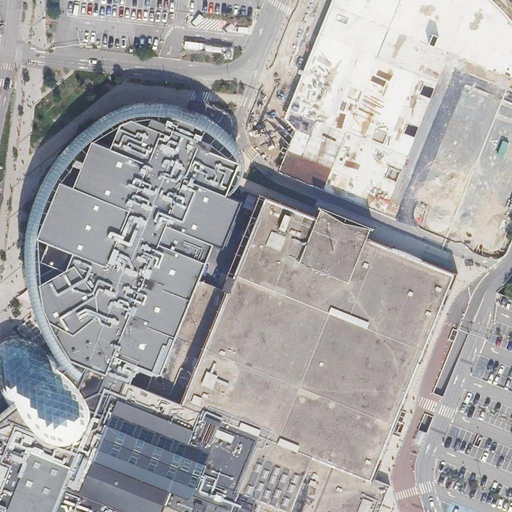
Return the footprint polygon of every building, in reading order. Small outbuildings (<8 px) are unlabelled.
[(511,79),(511,78),(511,20),(494,3),(489,0),(334,0),(332,6),(445,52),(511,79)] [(234,47),(185,42),(184,54),(233,59),(234,47)] [(225,246),(244,199),(229,193),(241,164),(242,161),(235,158),(225,153),(213,148),(215,141),(213,138),(210,131),(203,126),(197,123),(193,120),(188,119),(181,116),(171,113),(162,112),(151,113),(143,115),(134,117),(131,119),(120,125),(113,129),(103,135),(101,136),(95,141),(89,146),(84,151),(77,157),(70,164),(64,170),(58,176),(52,183),(47,189),(42,196),(38,202),(35,208),(32,214),(31,221),(30,227),(29,232),(28,238),(28,244),(28,251),(28,257),(29,264),(30,275),(32,284),(32,286),(34,295),(36,305),(38,312),(41,318),(44,326),(47,332),(50,338),(52,341),(57,348),(61,355),(67,363),(63,366),(57,370),(64,376),(71,381),(78,390),(84,397),(89,405),(91,412),(91,419),(90,425),(87,432),(84,436),(82,438),(77,442),(71,444),(64,443),(57,443),(50,441),(43,436),(35,429),(30,422),(24,412),(20,400),(13,405),(0,415),(0,511),(165,511),(167,508),(177,485),(184,468),(186,463),(189,454),(197,435),(205,416),(183,405),(187,395),(195,375),(204,352),(218,317),(228,292),(204,280),(217,243),(225,246)] [(375,511),(384,492),(363,483),(447,281),(362,246),(366,237),(341,226),(316,216),(312,227),(264,207),(228,292),(226,297),(218,317),(207,346),(204,352),(195,375),(189,390),(186,398),(183,405),(192,410),(205,416),(197,435),(189,454),(186,463),(184,468),(182,471),(177,485),(174,491),(167,508),(165,511),(375,511)] [(13,405),(20,400),(24,412),(30,422),(35,429),(43,436),(50,441),(57,443),(64,443),(71,444),(77,442),(82,438),(84,436),(87,432),(90,425),(91,419),(91,412),(89,405),(84,397),(78,390),(71,381),(64,376),(57,370),(63,366),(53,356),(40,343),(30,337),(22,334),(14,334),(6,338),(0,344),(0,374),(1,381),(13,405)]
